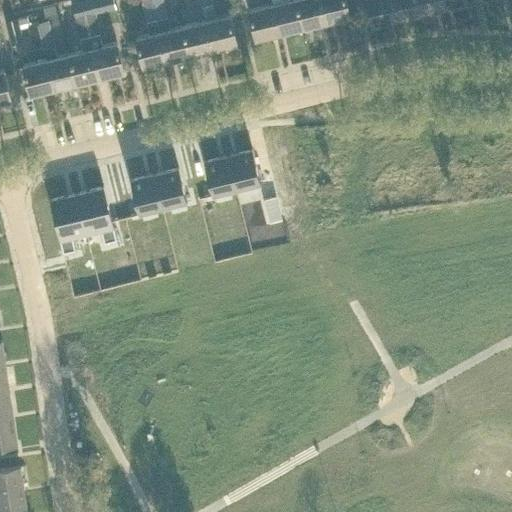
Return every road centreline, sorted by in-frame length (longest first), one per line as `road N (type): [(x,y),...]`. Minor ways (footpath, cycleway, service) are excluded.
road 1 (residential): [(8,169),(444,64),(511,63)]
road 2 (residential): [(68,511),(42,323),(8,169)]
